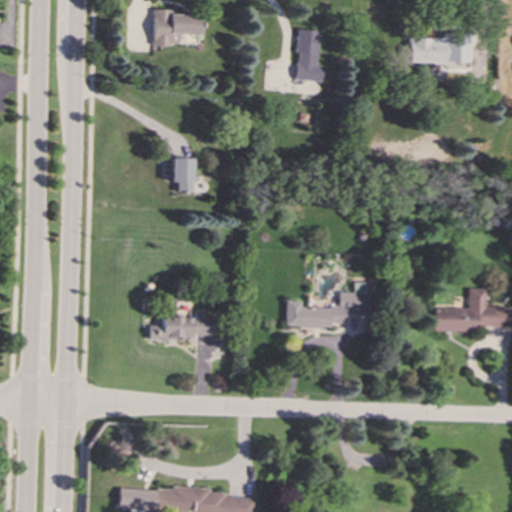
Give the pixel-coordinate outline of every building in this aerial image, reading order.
[(167,8),(150,8),(150,44),(176,44),(176,34),(199,34),(199,14),(167,14),(167,8)] [(313,64),(317,30),(295,28),(292,52),(295,52),(292,79),(318,82),(320,66),(313,64)] [(457,61),(457,46),(441,46),(441,38),(406,37),(405,61),(457,61)] [(190,158),(168,157),(168,181),(175,182),(175,192),(189,192),(190,158)] [(365,314),(365,282),(350,281),(350,292),(335,292),(335,306),(298,306),(298,300),(282,300),(282,326),(328,326),(328,323),(343,323),(343,314),(365,314)] [(430,330),(475,331),(475,325),(508,326),(508,307),(482,306),(483,288),(464,288),(464,308),(431,307),(430,330)] [(145,325),(145,338),(189,339),(190,333),(214,334),(214,317),(159,316),(159,325),(145,325)] [(164,511),(251,511),(252,498),(221,496),(221,492),(205,491),(205,490),(115,485),(113,509),(164,511)]
